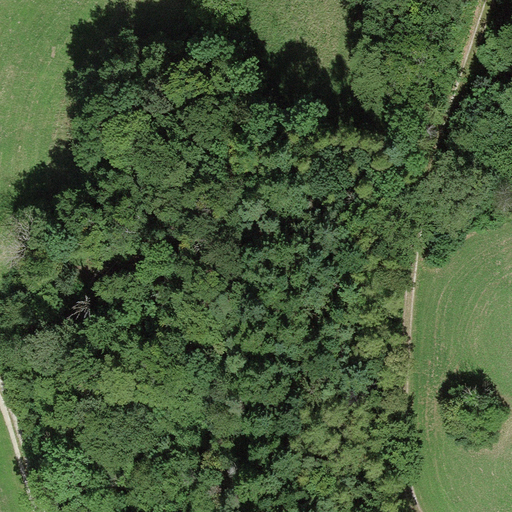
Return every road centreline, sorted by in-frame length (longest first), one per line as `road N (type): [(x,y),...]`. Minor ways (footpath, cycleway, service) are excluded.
road 1 (track): [(410,511),(403,494),(412,254),(479,0)]
road 2 (track): [(0,390),(39,511)]
